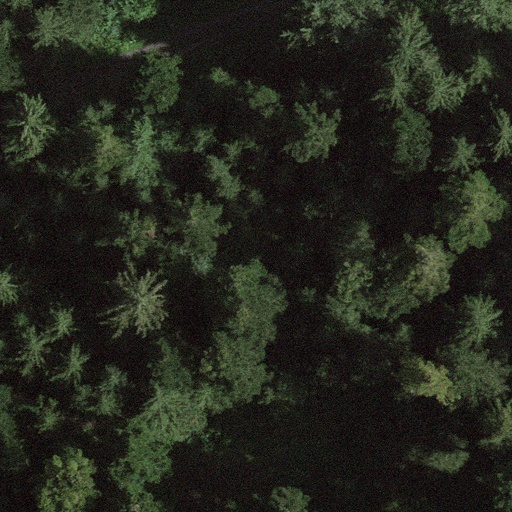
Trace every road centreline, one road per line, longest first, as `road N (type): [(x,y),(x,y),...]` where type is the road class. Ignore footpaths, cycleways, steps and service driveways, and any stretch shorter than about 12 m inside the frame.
road 1 (track): [(200,511),(288,436),(511,348)]
road 2 (track): [(0,119),(292,0)]
road 3 (track): [(218,489),(0,397)]
